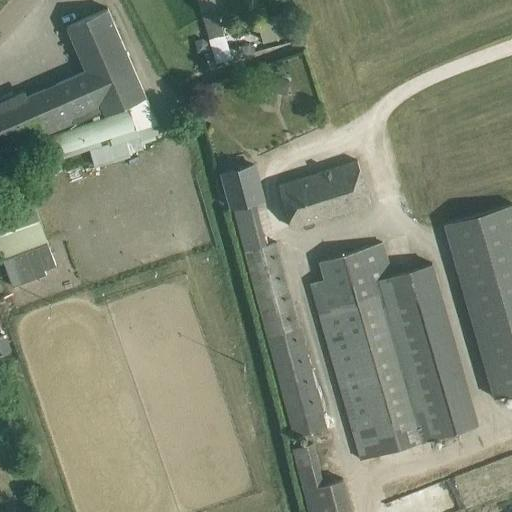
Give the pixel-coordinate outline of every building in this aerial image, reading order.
[(197,0),(216,61),(232,56),(215,0),(197,0)] [(86,70),(57,83),(75,123),(91,116),(103,111),(105,115),(129,104),(129,105),(147,98),(144,92),(107,8),(67,25),(86,70)] [(263,41),(293,32),(286,12),(257,21),(263,41)] [(208,41),(203,38),(195,40),(198,52),(210,49),(208,41)] [(252,44),(240,48),(243,56),(255,52),(252,44)] [(47,135),(75,123),(57,83),(27,96),(45,136),(47,135)] [(37,140),(45,136),(27,96),(0,107),(0,144),(33,131),(37,140)] [(93,120),(47,135),(53,155),(62,153),(64,157),(89,149),(90,149),(106,144),(107,149),(111,162),(131,156),(130,153),(143,148),(142,144),(154,138),(152,134),(161,130),(158,122),(157,122),(157,121),(147,98),(129,105),(129,106),(121,109),(122,111),(93,120)] [(357,160),(278,184),(291,227),(303,223),(303,225),(306,227),(314,224),(315,222),(315,220),(370,202),(357,160)] [(232,207),(263,199),(253,164),(222,173),(232,207)] [(32,198),(0,209),(0,254),(1,257),(47,240),(32,198)] [(511,200),(444,218),(491,395),(511,389),(511,200)] [(268,244),(245,250),(295,436),(327,427),(277,241),(268,244)] [(392,274),(383,242),(319,260),(324,278),(310,282),(361,458),(479,424),(432,263),(392,274)] [(48,243),(3,259),(12,286),(46,274),(44,269),(55,265),(48,243)] [(312,442),(293,446),(308,511),(351,511),(343,476),(322,481),(312,442)]
